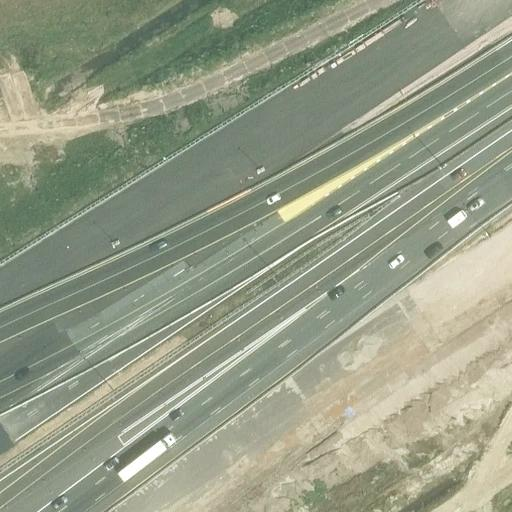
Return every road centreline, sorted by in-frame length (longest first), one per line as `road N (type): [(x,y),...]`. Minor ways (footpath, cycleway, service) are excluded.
road 1 (motorway): [(0,508),(511,162)]
road 2 (motorway): [(511,79),(0,423)]
road 3 (motorway): [(498,11),(0,347)]
road 4 (motorway): [(498,11),(349,82),(0,299)]
road 5 (motorway): [(120,511),(511,246)]
